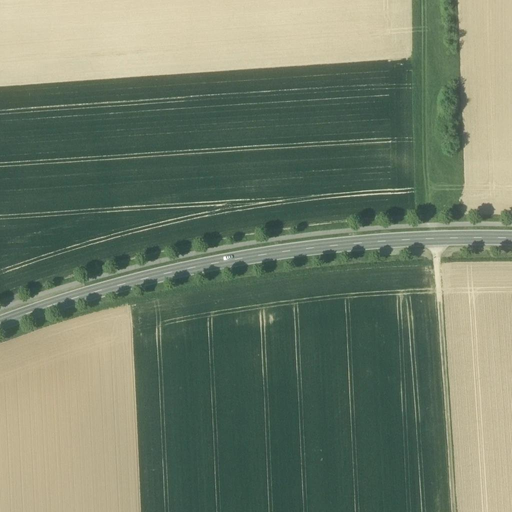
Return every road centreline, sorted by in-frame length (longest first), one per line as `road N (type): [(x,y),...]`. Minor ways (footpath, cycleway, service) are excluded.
road 1 (tertiary): [(0,326),(144,282),(261,261),(511,245)]
road 2 (track): [(453,511),(436,245)]
